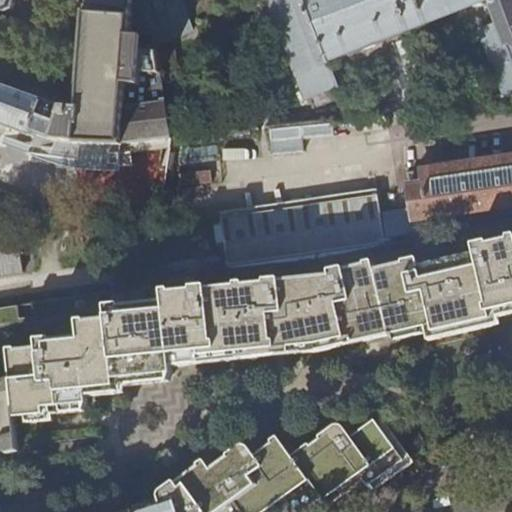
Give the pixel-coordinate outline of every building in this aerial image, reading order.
[(130,39),(131,28),(153,30),(149,3),(115,0),(87,0),(79,110),(66,108),(0,84),(0,9),(5,11),(12,9),(15,0),(0,0),(0,125),(34,137),(32,143),(51,150),(54,141),(76,145),(122,146),(171,140),(165,108),(155,47),(155,41),(130,39)] [(148,0),(149,3),(153,30),(155,41),(155,47),(192,33),(180,0),(148,0)] [(328,58),(305,0),(269,0),(311,107),(342,95),(328,58)] [(305,0),(328,58),(484,0),(305,0)] [(511,0),(490,0),(498,21),(476,30),(502,98),(511,96),(511,0)] [(186,105),(165,108),(171,140),(172,140),(167,171),(163,192),(179,192),(207,189),(203,137),(191,138),(186,105)] [(339,110),(343,120),(351,120),(346,107),(339,110)] [(319,123),(337,121),(334,109),(317,113),(319,123)] [(269,131),(271,154),(303,151),(302,137),(332,134),(331,125),(269,131)] [(403,173),(409,211),(381,215),(384,238),(413,234),(412,221),(511,206),(511,157),(429,169),(403,173)] [(242,209),(218,212),(226,267),(382,246),(374,191),(242,209)] [(15,218),(0,220),(0,276),(22,273),(15,218)] [(511,237),(475,246),(477,257),(421,270),(418,260),(403,263),(406,276),(349,289),(345,269),(330,272),(331,279),(282,284),(282,280),(165,292),(166,303),(123,308),(123,306),(108,307),(109,323),(88,325),(88,321),(80,322),(81,336),(38,341),(39,348),(10,351),(13,380),(0,383),(0,454),(7,453),(8,456),(20,453),(17,420),(86,412),(89,405),(88,391),(117,388),(116,381),(174,375),(172,361),(318,346),(361,336),(360,331),(388,324),(391,337),(433,327),(435,334),(493,320),(491,314),(511,308),(511,237)] [(136,511),(270,511),(287,500),(295,511),(308,502),(320,494),(325,502),(361,476),(369,488),(382,478),(394,470),(405,462),(375,421),(352,438),(345,429),(343,427),(341,426),(337,426),(335,427),(332,429),(293,458),(279,438),(272,443),(274,446),(257,458),(251,450),(250,448),(249,447),(247,447),(245,446),(242,447),(240,448),(228,457),(230,460),(213,472),(206,462),(160,494),(159,495),(159,496),(159,498),(160,502),(136,509),(136,511)]
